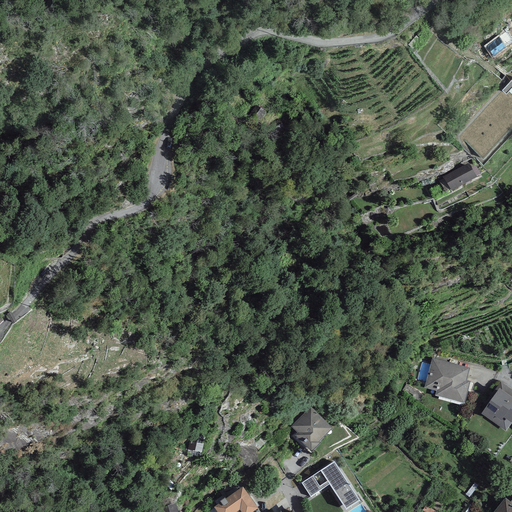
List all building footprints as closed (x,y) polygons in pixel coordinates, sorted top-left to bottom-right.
[(500,36),(486,46),(493,55),(506,45),(500,36)] [(511,86),(511,78),(502,89),(506,93),(511,86)] [(266,112),(256,105),(247,116),(256,124),(266,112)] [(469,164),(443,177),(451,192),(476,178),(469,164)] [(469,369),(432,359),(424,388),(437,391),(435,396),(464,404),(470,382),(466,381),(469,369)] [(511,422),(511,398),(499,390),(481,415),(505,432),(511,422)] [(310,408),(291,427),(297,434),(295,436),(311,452),(319,444),(318,443),(331,430),(310,408)] [(204,437),(190,435),(188,450),(202,452),(204,437)] [(334,463),(302,484),(310,497),(329,485),(346,510),(359,502),(334,463)] [(243,489),(214,509),(216,511),(238,511),(240,511),(255,511),(258,510),(243,489)] [(509,502),(505,499),(494,511),(511,511),(511,506),(509,504),(510,503),(509,502)]
